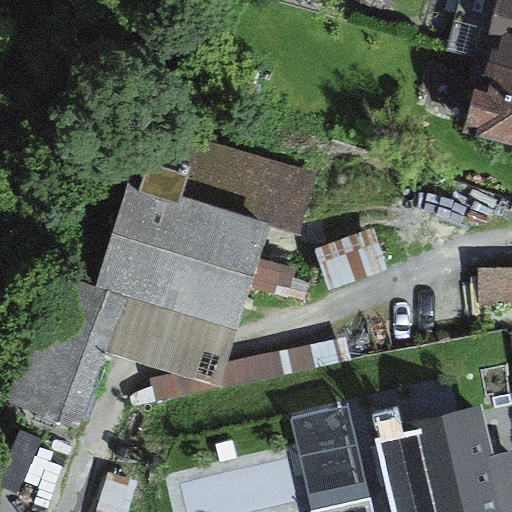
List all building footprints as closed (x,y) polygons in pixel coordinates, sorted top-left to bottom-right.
[(511,0),(507,0),(495,50),(511,54),(511,0)] [(511,132),(511,54),(495,50),(476,123),(511,132)] [(78,242),(25,355),(92,386),(127,312),(232,361),(245,334),(308,199),(180,140),(123,263),(78,242)] [(511,511),(501,460),(384,485),(389,511),(511,511)] [(386,511),(385,496),(323,501),(323,511),(386,511)]
